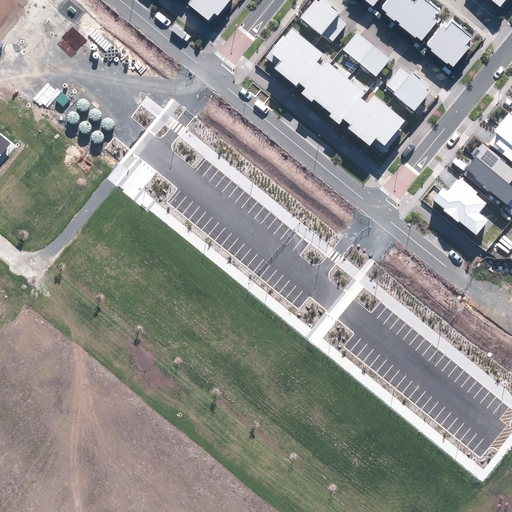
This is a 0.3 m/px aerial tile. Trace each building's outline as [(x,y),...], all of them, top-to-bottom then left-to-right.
[(191,0),(188,4),(208,20),(214,13),(218,16),(230,0),(191,0)] [(323,33),(333,41),(347,24),(337,16),(340,13),(323,0),(319,0),(319,1),(317,0),(316,0),(301,19),(322,35),(323,33)] [(416,36),(421,40),(437,21),(434,19),(440,11),(426,0),(417,0),(415,4),(412,1),(412,0),(387,0),(381,8),(386,12),(385,13),(394,21),(395,19),(400,23),(399,24),(415,37),(416,36)] [(448,62),(453,67),(470,47),(466,44),(472,37),(453,21),(446,29),(443,26),(426,45),(431,49),(430,50),(446,64),(448,62)] [(376,139),(384,146),(405,121),(375,96),(368,104),(361,98),(365,93),(328,61),(323,67),(317,62),(323,54),(293,28),(285,37),(283,35),(266,56),(276,65),(275,67),(296,86),(299,83),(306,88),(302,94),(311,101),(313,98),(331,113),(329,116),(339,124),(343,119),(350,125),(348,127),(370,146),(376,139)] [(342,49),(376,77),(391,59),(357,32),(342,49)] [(385,85),(414,111),(429,94),(426,92),(430,88),(411,71),(408,74),(401,68),(385,85)] [(70,99),(62,93),(56,100),(64,107),(70,99)] [(78,106),(78,108),(79,109),(81,111),(83,111),(85,111),(87,110),(88,109),(89,107),(90,105),(89,104),(89,102),(87,100),(85,99),(83,99),(81,100),(80,101),(78,102),(78,104),(78,106)] [(90,115),(90,117),(92,119),(93,120),(95,120),(97,120),(99,120),(100,118),(101,117),(102,115),(101,113),(101,111),(99,110),(98,109),(95,108),(93,109),(92,110),(90,111),(90,113),(90,115)] [(68,119),(69,120),(70,122),(71,123),(73,124),(75,124),(77,123),(78,122),(79,120),(80,118),(80,116),(79,114),(77,113),(76,112),(74,112),(72,112),(70,113),(69,115),(68,117),(68,119)] [(488,144),(511,163),(511,115),(509,113),(494,131),(497,133),(488,144)] [(102,125),(103,126),(104,128),(105,129),(107,130),(109,129),(111,129),(112,128),(113,126),(114,124),(114,122),(113,120),(112,119),(110,118),(108,118),(106,118),(104,119),(103,121),(102,123),(102,125)] [(80,128),(81,130),(82,131),(83,132),(85,133),(87,133),(89,132),(90,131),(91,129),(92,127),(92,125),(91,124),(89,122),(88,121),(86,121),(84,121),(82,123),(81,124),(80,126),(80,128)] [(92,137),(93,139),(94,141),(96,142),(97,142),(99,142),(101,141),(103,140),(104,138),(104,137),(104,135),(103,133),(102,132),(100,131),(98,130),(96,131),(94,132),(93,133),(92,135),(92,137)] [(0,157),(11,144),(0,134),(0,157)] [(483,186),(507,205),(511,198),(511,186),(510,184),(511,181),(511,167),(481,143),(472,154),(477,158),(464,174),(481,188),(483,186)] [(459,221),(476,235),(489,220),(480,213),(487,204),(476,194),(478,191),(460,177),(448,192),(443,188),(434,200),(445,209),(443,210),(458,222),(459,221)]
